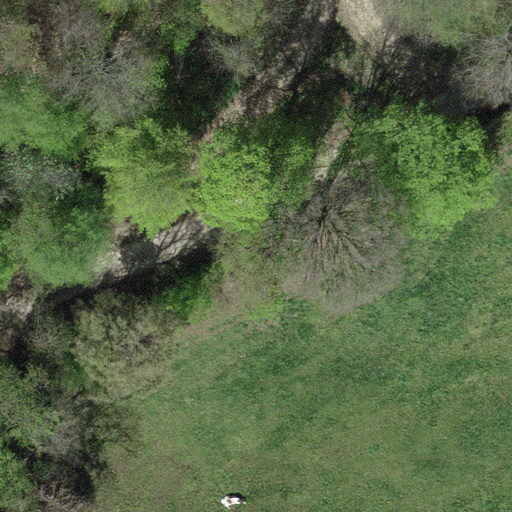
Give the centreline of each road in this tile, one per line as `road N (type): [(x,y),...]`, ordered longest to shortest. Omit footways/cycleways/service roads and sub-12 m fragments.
road 1 (unclassified): [(511,82),(123,239),(0,302)]
road 2 (track): [(309,0),(227,133),(123,239)]
road 3 (track): [(429,115),(363,0)]
